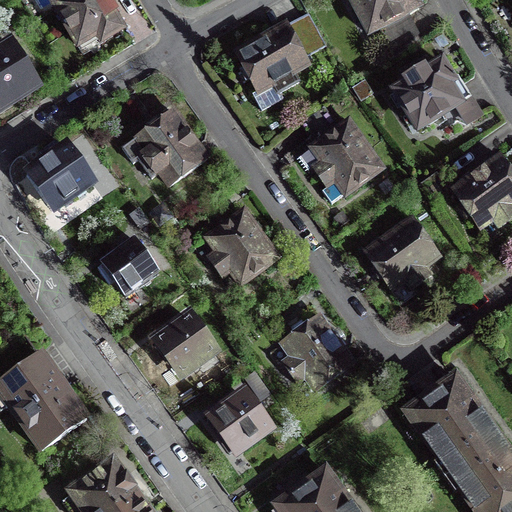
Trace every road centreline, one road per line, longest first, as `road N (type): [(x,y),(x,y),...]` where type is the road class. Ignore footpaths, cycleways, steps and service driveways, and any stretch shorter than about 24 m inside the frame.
road 1 (residential): [(174,46),(185,76),(389,356),(421,355),(511,290)]
road 2 (residential): [(9,229),(207,511)]
road 3 (residential): [(0,152),(174,46)]
road 4 (residential): [(449,0),(511,106)]
